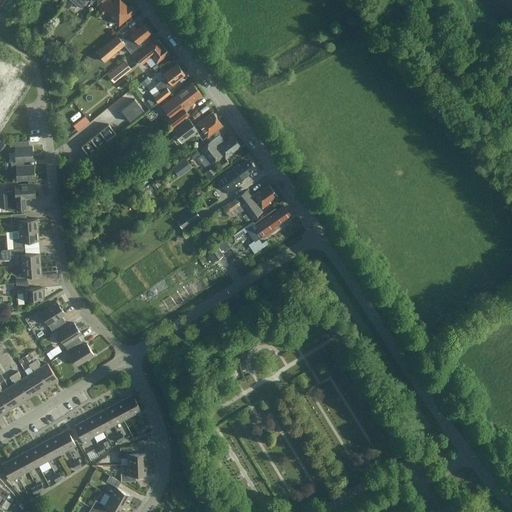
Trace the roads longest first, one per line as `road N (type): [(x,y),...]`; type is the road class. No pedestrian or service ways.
road 1 (unclassified): [(511,510),(320,236)]
road 2 (residential): [(124,359),(68,287),(38,81)]
road 3 (unclassified): [(320,236),(143,0)]
road 4 (residential): [(124,359),(320,236)]
road 5 (residential): [(143,511),(165,470),(159,430),(124,359)]
road 6 (residential): [(0,438),(124,359)]
road 7 (track): [(436,0),(511,97)]
